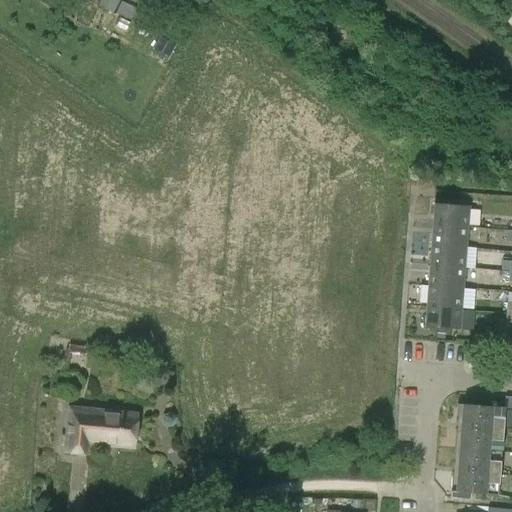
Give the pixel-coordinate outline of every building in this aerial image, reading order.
[(101,0),(98,7),(113,14),(119,0),(101,0)] [(137,8),(122,0),(116,13),(132,20),(137,8)] [(175,46),(163,39),(154,55),(167,62),(175,46)] [(434,204),(432,225),(467,228),(469,207),(434,204)] [(467,228),(432,225),(431,245),(466,248),(467,228)] [(466,248),(431,245),(429,266),(464,268),(466,248)] [(464,268),(429,266),(427,286),(462,289),(464,268)] [(462,289),(427,286),(426,306),(461,309),(462,289)] [(424,327),(459,330),(461,309),(426,306),(424,327)] [(65,349),(59,375),(73,378),(74,373),(68,372),(71,356),(83,358),(85,348),(70,345),(68,350),(65,349)] [(457,405),(450,497),(455,497),(456,493),(498,496),(504,408),(457,405)] [(69,409),(65,452),(87,454),(87,450),(91,451),(92,443),(133,447),(136,415),(69,409)]
